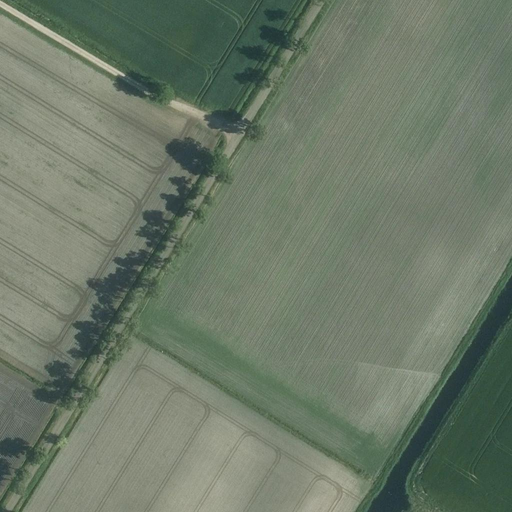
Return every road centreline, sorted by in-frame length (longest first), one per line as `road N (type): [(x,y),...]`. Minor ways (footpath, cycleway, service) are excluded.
road 1 (unclassified): [(5,511),(321,0)]
road 2 (track): [(0,0),(236,137)]
